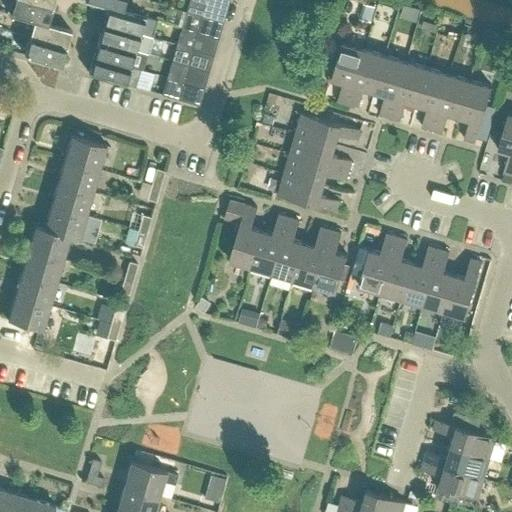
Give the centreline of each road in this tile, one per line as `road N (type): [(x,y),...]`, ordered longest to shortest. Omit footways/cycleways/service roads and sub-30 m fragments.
road 1 (residential): [(393,485),(427,365),(498,386)]
road 2 (residential): [(196,140),(28,92)]
road 3 (residential): [(236,0),(196,140)]
road 4 (residential): [(498,386),(486,350),(511,262)]
road 5 (residential): [(511,222),(390,189)]
